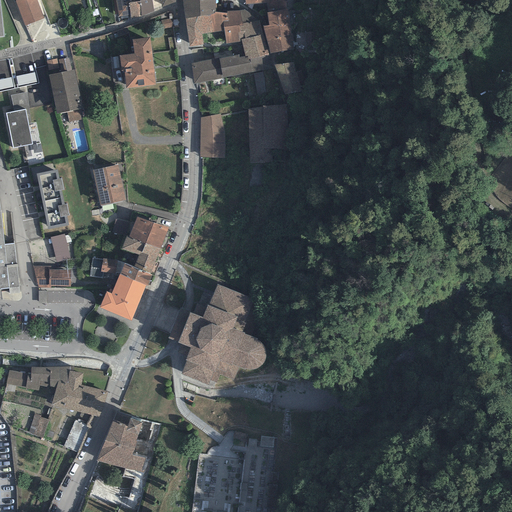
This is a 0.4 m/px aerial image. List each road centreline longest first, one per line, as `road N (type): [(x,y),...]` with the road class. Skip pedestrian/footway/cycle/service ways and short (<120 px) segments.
road 1 (unclassified): [(178,0),(192,120),(190,197),(129,360)]
road 2 (track): [(511,220),(485,200),(439,0)]
road 3 (unclassified): [(63,511),(129,360)]
